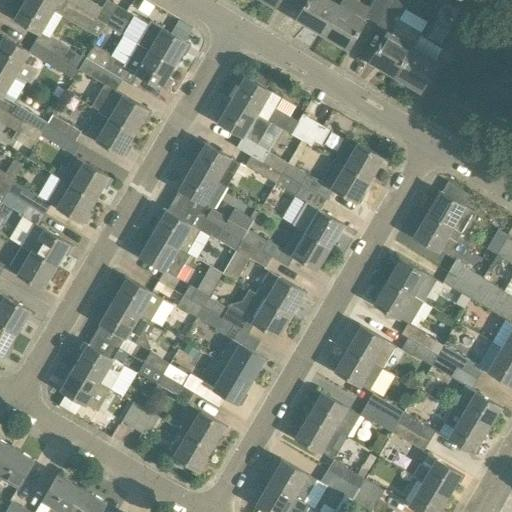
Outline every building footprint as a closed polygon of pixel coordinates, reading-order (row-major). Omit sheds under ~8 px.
[(27,0),(16,19),(41,34),(54,11),(35,0),(27,0)] [(107,0),(103,8),(88,0),(35,0),(54,11),(99,38),(102,34),(106,26),(118,6),(107,0)] [(308,0),(298,19),(323,34),(340,6),(329,0),(308,0)] [(343,0),(340,6),(323,34),(349,50),(366,21),(363,20),(365,17),(378,25),(392,0),(375,0),(370,8),(356,0),(343,0)] [(420,35),(398,22),(410,0),(392,0),(378,25),(377,27),(388,33),(371,62),(396,77),(420,35)] [(111,29),(123,36),(135,16),(118,6),(106,26),(111,29)] [(439,57),(452,65),(476,24),(463,15),(444,49),(420,35),(396,77),(421,92),(438,62),(436,61),(439,57)] [(171,34),(186,42),(194,29),(179,20),(171,34)] [(187,43),(186,42),(171,34),(151,22),(138,44),(174,66),(187,43)] [(107,37),(111,29),(106,26),(102,34),(107,37)] [(42,47),(81,69),(87,59),(48,36),(42,47)] [(113,57),(112,59),(105,70),(123,80),(132,86),(139,75),(161,88),(174,66),(138,44),(124,36),(111,56),(113,57)] [(0,46),(0,65),(16,75),(31,84),(40,70),(24,61),(30,52),(5,38),(0,46)] [(74,80),(80,70),(81,69),(42,47),(36,57),(74,80)] [(87,59),(81,69),(80,70),(105,85),(113,90),(113,89),(116,91),(123,80),(105,70),(87,59)] [(0,95),(3,98),(4,96),(16,75),(0,65),(0,95)] [(264,87),(270,77),(260,71),(254,81),(264,87)] [(281,98),(246,77),(233,100),(271,123),(302,141),(314,121),(303,115),(299,122),(276,108),(281,98)] [(125,96),(116,91),(113,89),(113,90),(100,111),(135,132),(148,110),(125,96)] [(4,96),(3,98),(0,102),(0,108),(23,121),(43,133),(47,126),(49,123),(16,103),(4,96)] [(220,123),(249,140),(258,145),(271,123),(233,100),(220,122),(220,123)] [(135,132),(100,111),(87,134),(122,155),(135,132)] [(53,115),(49,123),(47,126),(76,142),(81,132),(53,115)] [(41,135),(43,133),(23,121),(16,132),(13,139),(32,150),(41,135)] [(314,121),(302,141),(312,147),(315,142),(322,145),(330,130),(324,126),(324,127),(314,121)] [(47,126),(43,133),(41,135),(74,155),(80,145),(76,142),(47,126)] [(348,137),(334,160),(346,167),(370,181),(383,158),(348,137)] [(387,145),(381,142),(376,149),(383,153),(387,145)] [(193,167),(227,187),(241,164),(231,159),(207,144),(193,167)] [(269,152),(263,163),(282,174),(288,164),(269,152)] [(276,184),(282,174),(263,163),(251,156),(245,166),(276,184)] [(0,194),(5,197),(8,192),(14,182),(23,165),(14,160),(6,173),(0,170),(0,194)] [(71,185),(96,200),(109,177),(85,163),(71,185)] [(282,174),(301,185),(308,175),(288,164),(282,174)] [(214,209),(227,187),(193,167),(180,190),(204,204),(205,203),(214,209)] [(370,181),(346,167),(333,188),(357,203),(370,181)] [(301,185),(282,174),(276,184),(296,195),(295,196),(314,208),(321,197),(301,185)] [(59,208),(83,222),(96,200),(71,185),(61,179),(48,201),(34,192),(32,193),(14,182),(8,192),(45,215),(52,203),(59,207),(59,208)] [(35,224),(22,246),(56,266),(69,244),(46,230),(39,226),(45,215),(8,192),(5,197),(0,205),(0,216),(3,218),(9,207),(20,213),(20,215),(35,224)] [(429,215),(452,229),(453,228),(465,207),(442,192),(429,215)] [(222,229),(243,241),(249,230),(255,221),(235,209),(222,229)] [(167,211),(167,212),(154,234),(187,253),(200,230),(237,251),(243,241),(222,229),(198,215),(191,225),(167,211)] [(320,211),(307,233),(330,247),(343,225),(320,211)] [(453,228),(452,229),(429,215),(415,237),(439,251),(440,250),(448,256),(461,234),(453,228)] [(298,228),(284,250),(294,256),(317,270),(330,247),(307,233),(298,228)] [(263,253),(270,241),(268,240),(267,241),(249,230),(243,241),(263,253)] [(498,255),(509,236),(499,230),(487,249),(498,255)] [(154,234),(141,257),(165,271),(177,278),(190,255),(187,253),(154,234)] [(498,255),(511,263),(511,237),(509,236),(498,255)] [(243,241),(237,251),(223,274),(236,282),(250,259),(266,268),(271,258),(263,253),(243,241)] [(56,266),(22,246),(9,269),(43,289),(56,266)] [(389,282),(424,302),(437,280),(402,260),(389,282)] [(449,272),(478,289),(484,279),(464,267),(465,265),(456,260),(449,272)] [(270,271),(256,294),(291,314),(304,292),(280,278),(270,271)] [(472,299),(478,289),(449,272),(443,282),(472,299)] [(164,299),(128,278),(115,301),(151,322),(164,299)] [(511,295),(484,279),(478,289),(511,308),(511,295)] [(438,356),(444,346),(426,335),(426,334),(411,325),(424,302),(389,282),(376,304),(408,323),(401,335),(408,339),(438,356)] [(184,297),(203,308),(210,297),(191,285),(184,297)] [(511,319),(511,308),(478,289),(472,299),(511,322),(511,319)] [(254,323),(278,337),(291,314),(256,294),(250,290),(243,301),(231,304),(229,308),(210,297),(203,308),(261,342),(248,334),(254,323)] [(0,323),(17,334),(30,311),(0,293),(0,323)] [(178,306),(189,313),(198,318),(203,308),(184,297),(178,306)] [(115,301),(102,323),(102,324),(126,338),(138,345),(151,322),(115,301)] [(228,367),(228,368),(251,382),(265,359),(254,353),(261,342),(203,308),(198,318),(216,329),(216,330),(231,339),(218,361),(228,367)] [(17,334),(0,323),(0,353),(4,356),(17,334)] [(350,349),(383,369),(396,346),(363,327),(350,349)] [(511,354),(511,333),(502,349),(511,354)] [(432,366),(438,356),(408,339),(401,350),(412,356),(413,354),(432,366)] [(75,368),(100,382),(111,389),(125,367),(113,360),(113,359),(85,343),(81,350),(85,352),(75,368)] [(492,343),(478,366),(489,373),(489,372),(511,384),(511,354),(502,349),(492,343)] [(198,350),(187,344),(182,351),(193,358),(198,350)] [(444,346),(438,356),(470,376),(477,365),(444,346)] [(370,391),(383,369),(350,349),(336,372),(370,391)] [(164,375),(170,365),(151,353),(144,364),(164,375)] [(470,376),(438,356),(432,366),(465,385),(470,376)] [(164,375),(144,364),(138,373),(158,385),(164,375)] [(238,404),(251,382),(228,368),(216,388),(191,374),(190,376),(170,365),(164,375),(194,393),(219,407),(225,396),(238,404)] [(98,412),(111,389),(100,382),(75,368),(62,391),(98,412)] [(164,375),(158,385),(189,403),(194,393),(164,375)] [(458,398),(451,409),(487,431),(501,408),(476,393),(470,405),(458,398)] [(310,416),(347,437),(360,415),(323,394),(310,416)] [(367,405),(398,423),(405,413),(373,394),(367,405)] [(134,402),(122,422),(132,428),(144,408),(134,402)] [(398,423),(367,405),(361,415),(372,423),(373,421),(393,433),(398,423)] [(132,428),(148,437),(160,417),(144,408),(132,428)] [(451,409),(444,423),(455,430),(450,438),(474,453),(487,431),(451,409)] [(212,448),(225,426),(202,412),(188,434),(212,448)] [(405,413),(398,423),(430,442),(436,431),(405,413)] [(334,460),(347,437),(310,416),(297,438),(334,460)] [(430,442),(398,423),(393,433),(424,451),(430,442)] [(199,471),(212,448),(188,434),(175,457),(199,471)] [(0,464),(10,446),(0,440),(0,464)] [(10,446),(0,464),(0,474),(20,487),(35,461),(10,446)] [(347,467),(334,460),(327,471),(359,490),(365,479),(346,468),(347,467)] [(412,476),(424,483),(448,497),(462,475),(437,460),(431,470),(420,463),(412,476)] [(271,483),(294,496),(294,497),(304,503),(317,480),(284,461),(271,483)] [(359,490),(327,471),(320,483),(333,491),(334,488),(353,500),(359,490)] [(48,511),(68,511),(82,489),(59,475),(44,500),(52,505),(48,511)] [(359,490),(379,502),(384,491),(365,479),(359,490)] [(294,497),(294,496),(271,483),(258,506),(268,511),(290,511),(286,510),(294,497)] [(439,511),(448,497),(424,483),(410,506),(421,511),(439,511)] [(82,489),(68,511),(102,511),(107,503),(82,489)] [(359,490),(353,500),(372,511),(371,511),(385,511),(388,507),(379,502),(359,490)] [(7,511),(19,511),(23,507),(13,502),(7,511)]
